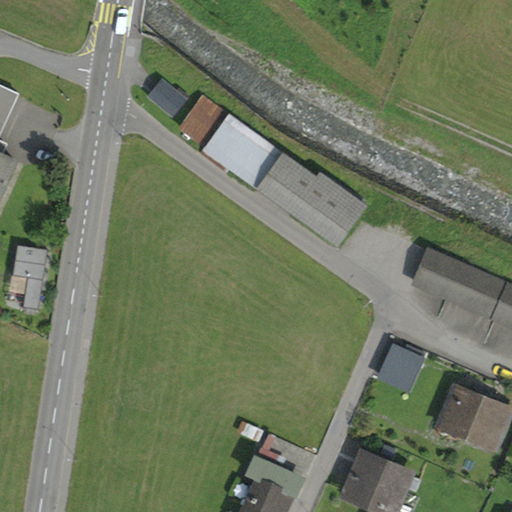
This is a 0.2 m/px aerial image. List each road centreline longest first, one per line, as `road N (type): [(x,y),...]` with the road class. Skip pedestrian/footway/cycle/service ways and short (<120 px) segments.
road 1 (primary): [(102,95),(37,511)]
road 2 (residential): [(102,95),(391,306)]
road 3 (track): [(278,0),(389,96),(511,154)]
road 4 (residential): [(391,306),(301,511)]
road 5 (residential): [(391,306),(511,375)]
